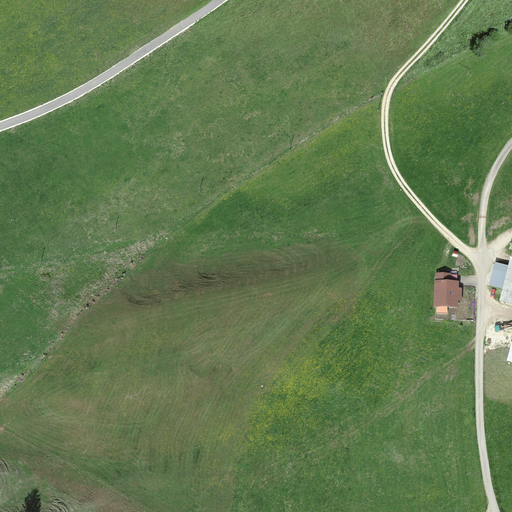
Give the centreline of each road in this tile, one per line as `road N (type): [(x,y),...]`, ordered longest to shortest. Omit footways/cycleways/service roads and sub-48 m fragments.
road 1 (unclassified): [(511,143),(484,198),(479,261),(480,450),(495,511)]
road 2 (track): [(479,261),(420,207),(385,148),(386,91),(465,0)]
road 3 (track): [(218,0),(83,89),(0,126)]
